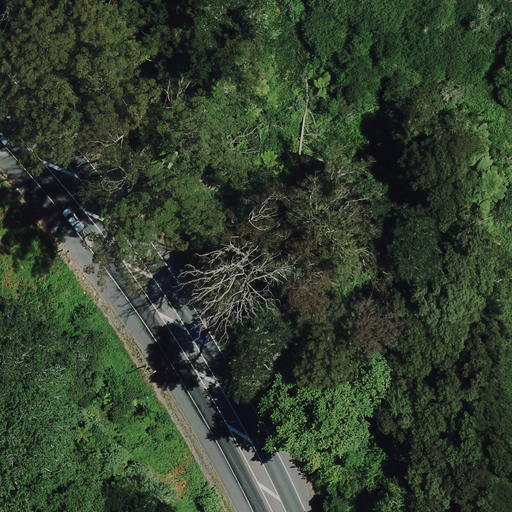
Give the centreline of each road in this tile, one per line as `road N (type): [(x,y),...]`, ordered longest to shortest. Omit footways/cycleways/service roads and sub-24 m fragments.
road 1 (trunk): [(285,511),(164,304),(0,107)]
road 2 (residential): [(135,511),(105,470),(49,423)]
